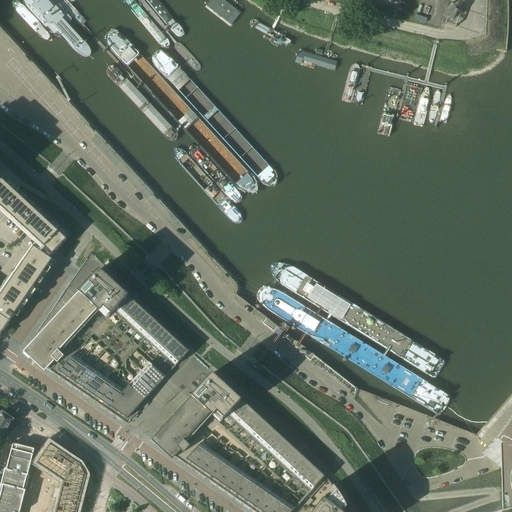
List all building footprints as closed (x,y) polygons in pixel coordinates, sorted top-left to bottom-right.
[(0,0),(0,8),(40,51),(47,50),(48,43),(8,0),(0,0)] [(37,0),(89,54),(97,52),(100,44),(58,0),(37,0)] [(134,0),(117,0),(169,58),(179,50),(134,0)] [(163,0),(146,0),(186,44),(196,36),(163,0)] [(221,0),(219,3),(245,20),(253,8),(241,0),(221,0)] [(299,43),(303,34),(262,15),(258,24),(299,43)] [(300,63),(337,73),(339,63),(303,53),(300,63)] [(57,67),(94,107),(101,105),(102,99),(65,59),(59,61),(57,67)] [(0,177),(0,206),(55,257),(67,239),(0,177)] [(0,335),(0,336),(45,271),(53,260),(34,247),(0,295),(0,335)] [(66,289),(73,297),(23,352),(128,424),(168,380),(170,379),(174,383),(190,397),(151,440),(255,511),(342,511),(346,506),(345,503),(343,501),(341,497),(340,496),(339,493),(337,491),(335,488),(333,486),(324,476),(212,373),(191,354),(189,352),(137,304),(100,267),(89,257),(66,289)] [(283,287),(271,303),(385,385),(396,369),(283,287)] [(0,436),(2,438),(8,429),(14,420),(14,419),(0,409),(0,436)] [(50,444),(37,463),(64,481),(56,511),(76,511),(86,475),(80,465),(50,444)] [(0,511),(19,511),(35,452),(12,446),(6,469),(0,467),(0,511)]
